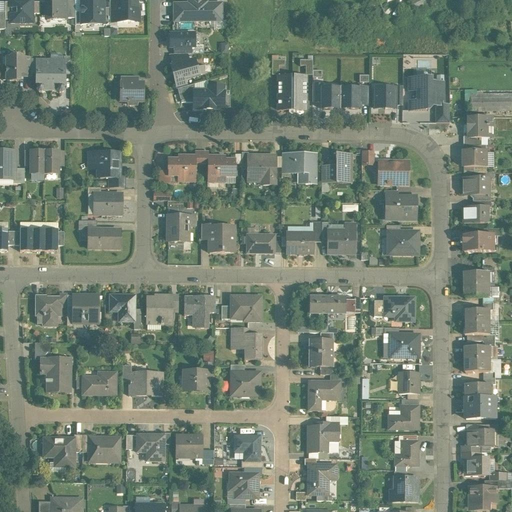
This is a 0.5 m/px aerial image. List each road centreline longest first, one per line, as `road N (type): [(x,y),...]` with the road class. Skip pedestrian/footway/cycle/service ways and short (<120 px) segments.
road 1 (residential): [(441,276),(440,173),(426,146),(390,136),(163,136)]
road 2 (residential): [(17,418),(281,419)]
road 3 (residential): [(443,511),(441,276)]
road 4 (residential): [(284,276),(441,276)]
road 5 (residential): [(11,275),(17,418)]
road 6 (residential): [(284,276),(281,419)]
road 7 (residential): [(145,274),(284,276)]
road 8 (residential): [(145,274),(145,136)]
road 9 (residential): [(163,136),(154,0)]
road 10 (residential): [(11,275),(145,274)]
road 11 (residential): [(145,136),(18,133)]
